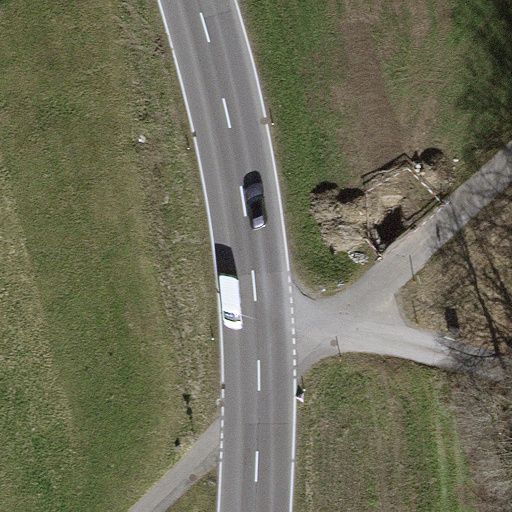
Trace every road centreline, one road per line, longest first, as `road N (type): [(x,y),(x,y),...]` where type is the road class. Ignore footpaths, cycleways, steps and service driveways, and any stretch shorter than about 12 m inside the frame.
road 1 (secondary): [(254,511),(261,329),(234,129),(195,0)]
road 2 (track): [(511,178),(358,323),(261,329)]
road 3 (track): [(257,439),(219,440),(150,511)]
